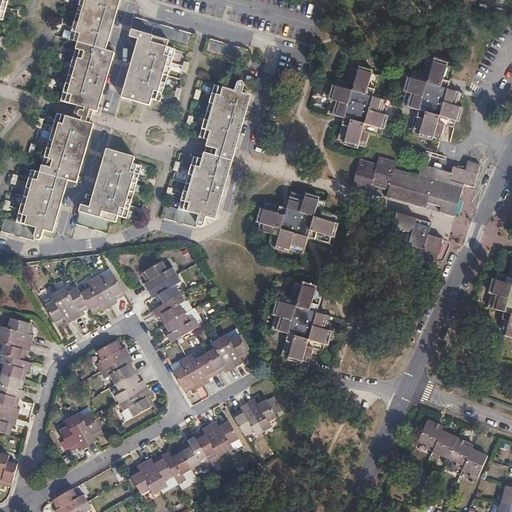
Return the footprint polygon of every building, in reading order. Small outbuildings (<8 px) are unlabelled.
[(62,101),(83,107),(98,55),(90,53),(104,0),(82,0),(71,40),(79,42),(62,101)] [(98,111),(114,59),(101,56),(103,49),(107,50),(109,44),(119,7),(120,0),(104,0),(90,53),(98,55),(83,107),(86,108),(91,109),(98,111)] [(136,17),(132,30),(153,36),(156,37),(169,40),(189,46),(193,33),(136,17)] [(130,37),(139,39),(151,43),(153,36),(132,30),(130,37)] [(139,39),(124,91),(131,93),(136,94),(134,102),(137,102),(156,37),(153,36),(151,43),(139,39)] [(156,37),(137,102),(150,106),(152,99),(160,101),(175,50),(167,47),(169,40),(156,37)] [(212,39),(209,52),(260,67),(264,54),(212,39)] [(101,56),(114,59),(116,53),(107,50),(103,49),(101,56)] [(445,125),(454,128),(464,94),(448,89),(454,68),(427,60),(423,74),(414,72),(403,106),(420,110),(413,132),(440,139),(445,125)] [(348,82),(338,79),(328,114),(344,118),(338,139),(365,147),(370,133),(380,136),(389,102),(374,97),(379,76),(352,68),(348,82)] [(237,92),(242,93),(243,88),(244,87),(245,87),(245,85),(245,83),(244,82),(242,81),(241,81),(240,81),(239,81),(238,82),(237,83),(237,85),(238,87),(237,92)] [(201,137),(208,140),(221,143),(237,92),(215,85),(201,137)] [(131,93),(124,91),(122,98),(130,100),(134,102),(136,94),(131,93)] [(206,146),(235,154),(252,96),(245,94),(242,93),(237,92),(221,143),(208,140),(206,146)] [(87,123),(91,109),(86,108),(85,111),(83,111),(83,110),(82,110),(80,110),(80,111),(79,112),(78,114),(79,115),(79,116),(82,117),(83,117),(82,121),(87,123)] [(37,228),(38,229),(56,170),(64,172),(79,120),(58,114),(41,173),(33,170),(17,223),(37,228)] [(79,176),(87,151),(88,147),(95,125),(87,123),(82,121),(79,120),(64,172),(56,170),(38,229),(44,230),(54,233),(61,209),(66,192),(69,181),(65,179),(67,173),(79,176)] [(230,160),(233,161),(235,154),(206,146),(205,152),(216,156),(222,158),(225,158),(228,159),(230,160)] [(87,151),(105,156),(106,152),(88,147),(87,151)] [(106,152),(105,156),(117,160),(120,153),(107,149),(106,152)] [(215,163),(200,215),(206,216),(211,218),(216,219),(233,161),(230,160),(228,159),(225,158),(222,158),(216,156),(205,152),(203,159),(215,163)] [(117,160),(105,156),(91,208),(103,211),(101,218),(104,218),(123,153),(120,153),(117,160)] [(136,157),(123,153),(104,218),(112,221),(117,222),(119,215),(126,218),(141,166),(134,164),(136,157)] [(481,165),(468,161),(466,170),(454,166),(452,172),(423,164),(419,176),(395,169),(397,161),(379,156),(377,164),(360,159),(352,187),(370,192),(372,184),(389,189),(387,196),(426,208),(428,203),(441,207),(440,212),(455,216),(464,184),(474,187),(481,165)] [(199,214),(200,215),(215,163),(203,159),(195,157),(180,209),(199,214)] [(77,183),(79,176),(67,173),(65,179),(69,181),(77,183)] [(287,209),(266,203),(258,230),(272,234),(270,244),(304,254),(309,238),(330,243),(338,216),(323,212),(326,202),(292,192),(287,209)] [(103,211),(91,208),(82,205),(80,212),(101,218),(103,211)] [(180,209),(167,205),(164,218),(196,227),(199,214),(180,209)] [(101,218),(80,212),(76,224),(108,233),(112,221),(104,218),(101,218)] [(417,218),(397,212),(393,228),(413,233),(409,245),(424,250),(422,257),(437,261),(443,239),(428,235),(430,227),(416,223),(417,218)] [(206,216),(200,215),(199,219),(198,220),(197,221),(197,223),(197,224),(198,225),(199,226),(200,227),(202,227),(204,226),(205,224),(205,223),(204,221),(206,216)] [(17,223),(5,219),(2,232),(34,241),(35,234),(37,228),(17,223)] [(42,235),(44,230),(38,229),(37,233),(36,234),(35,234),(35,237),(35,238),(36,239),(37,240),(39,240),(41,240),(42,238),(42,237),(42,236),(42,235)] [(145,283),(149,291),(178,275),(173,267),(168,269),(163,261),(146,271),(148,276),(145,278),(147,282),(145,283)] [(511,262),(511,263),(508,277),(498,274),(488,308),(505,313),(499,334),(511,337),(511,262)] [(102,273),(94,278),(110,307),(111,307),(118,302),(117,300),(120,298),(119,295),(123,292),(113,273),(105,278),(102,273)] [(178,275),(149,291),(153,298),(156,297),(157,300),(161,298),(164,304),(182,294),(176,284),(182,282),(178,275)] [(87,304),(91,310),(97,307),(99,310),(102,308),(104,311),(110,307),(94,278),(87,281),(90,287),(81,292),(87,304)] [(283,355),(310,363),(314,349),(324,351),(333,317),(317,313),(323,291),(296,283),(292,298),(282,295),(272,329),(288,334),(283,355)] [(66,286),(58,291),(75,319),(82,315),(81,313),(84,310),(82,307),(87,304),(81,292),(77,286),(69,292),(66,286)] [(44,289),(39,292),(44,304),(54,299),(51,295),(47,297),(44,289)] [(75,319),(58,291),(52,295),(54,300),(45,305),(55,323),(61,320),(63,323),(66,321),(68,323),(75,319)] [(165,317),(168,323),(186,313),(181,304),(185,301),(182,294),(164,304),(153,310),(157,317),(160,316),(162,319),(165,317)] [(186,313),(191,310),(185,301),(181,304),(186,313)] [(191,310),(186,313),(190,322),(196,319),(191,310)] [(186,313),(168,323),(171,329),(168,330),(170,334),(167,335),(171,343),(177,339),(193,331),(200,327),(196,319),(190,322),(186,313)] [(2,326),(0,334),(0,335),(32,344),(34,335),(31,334),(32,330),(29,330),(30,323),(11,318),(8,328),(2,326)] [(227,334),(230,339),(238,334),(240,333),(237,328),(227,334)] [(219,338),(236,367),(243,363),(242,360),(245,358),(243,355),(249,352),(238,334),(230,339),(227,334),(219,338)] [(0,343),(3,345),(1,355),(20,360),(22,353),(26,354),(27,351),(30,351),(32,344),(0,335),(0,343)] [(229,371),(236,367),(219,338),(212,342),(215,348),(206,353),(216,371),(222,367),(224,370),(227,369),(229,371)] [(97,364),(101,371),(130,355),(125,348),(123,349),(120,346),(117,348),(115,342),(97,352),(102,361),(97,364)] [(211,374),(216,371),(206,353),(197,358),(194,353),(187,357),(203,386),(211,382),(209,379),(212,377),(211,374)] [(20,360),(1,355),(0,358),(0,363),(4,364),(1,374),(21,380),(23,373),(27,374),(28,371),(31,371),(33,364),(20,360)] [(130,355),(101,371),(106,379),(111,376),(116,385),(133,375),(130,369),(133,367),(131,364),(134,362),(130,355)] [(196,390),(203,386),(187,357),(180,361),(182,367),(173,372),(183,389),(189,386),(190,389),(194,387),(196,390)] [(179,361),(170,366),(173,372),(182,367),(180,361),(179,361)] [(21,380),(1,374),(0,379),(0,393),(16,398),(23,400),(25,391),(22,390),(23,387),(20,386),(21,380)] [(133,375),(116,385),(121,393),(115,396),(120,404),(148,388),(144,380),(141,382),(139,379),(136,380),(133,375)] [(148,388),(120,404),(124,411),(129,408),(134,417),(152,407),(149,401),(152,400),(150,396),(152,395),(148,388)] [(16,398),(0,393),(0,412),(18,418),(20,409),(17,408),(18,405),(15,404),(16,398)] [(248,403),(264,432),(264,431),(271,427),(269,422),(277,417),(268,400),(262,403),(260,400),(257,401),(255,399),(248,403)] [(235,418),(244,435),(253,431),(257,435),(264,432),(248,403),(241,408),(242,410),(239,412),(240,415),(235,418)] [(18,418),(0,412),(0,432),(7,434),(9,428),(12,429),(13,425),(16,426),(18,418)] [(80,412),(73,417),(89,445),(96,441),(95,438),(98,436),(97,433),(102,430),(92,413),(83,418),(80,412)] [(89,445),(73,417),(66,421),(68,426),(60,431),(69,448),(75,445),(77,448),(80,447),(81,449),(89,445)] [(435,423),(428,420),(418,441),(426,444),(424,448),(433,452),(442,431),(444,427),(435,423)] [(231,444),(239,439),(229,421),(224,424),(222,422),(219,423),(217,421),(210,425),(226,453),(234,449),(231,444)] [(219,457),(226,453),(210,425),(202,429),(204,432),(201,434),(202,437),(197,440),(207,458),(216,452),(219,457)] [(442,431),(433,452),(431,455),(439,458),(441,455),(449,459),(458,438),(451,435),(442,431)] [(182,452),(192,469),(201,464),(204,469),(211,465),(207,458),(197,440),(195,437),(187,441),(189,444),(186,446),(187,449),(182,452)] [(458,438),(449,459),(457,463),(456,466),(463,469),(462,470),(463,471),(472,449),(474,445),(468,443),(458,438)] [(476,481),(487,456),(478,452),(472,449),(463,471),(470,474),(469,478),(476,481)] [(174,476),(178,484),(186,480),(183,474),(192,469),(182,452),(177,455),(175,452),(171,454),(170,451),(162,455),(164,458),(174,476)] [(2,453),(0,459),(0,487),(1,487),(2,485),(5,485),(7,482),(13,483),(18,464),(9,461),(10,455),(2,453)] [(144,462),(161,490),(168,486),(165,481),(174,476),(164,458),(159,462),(157,459),(154,460),(152,458),(144,462)] [(153,495),(161,490),(144,462),(137,466),(139,469),(136,471),(137,474),(132,477),(141,494),(150,490),(153,495)] [(511,487),(506,486),(501,504),(511,507),(511,487)] [(55,511),(70,511),(88,502),(84,495),(79,497),(74,489),(56,499),(59,504),(56,506),(58,510),(55,511)] [(87,511),(92,509),(88,502),(70,511),(87,511)]
